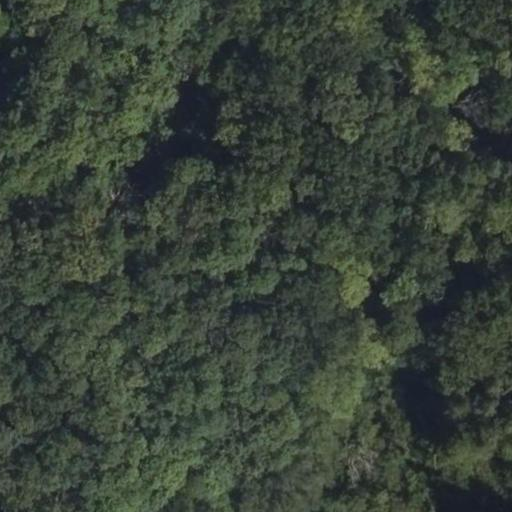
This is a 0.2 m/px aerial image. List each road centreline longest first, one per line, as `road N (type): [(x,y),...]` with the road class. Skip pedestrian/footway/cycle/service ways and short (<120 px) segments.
road 1 (residential): [(160,106),(133,181),(123,271),(86,360),(0,474)]
road 2 (tertiary): [(160,106),(78,171),(0,205)]
road 3 (tertiary): [(226,0),(160,106)]
